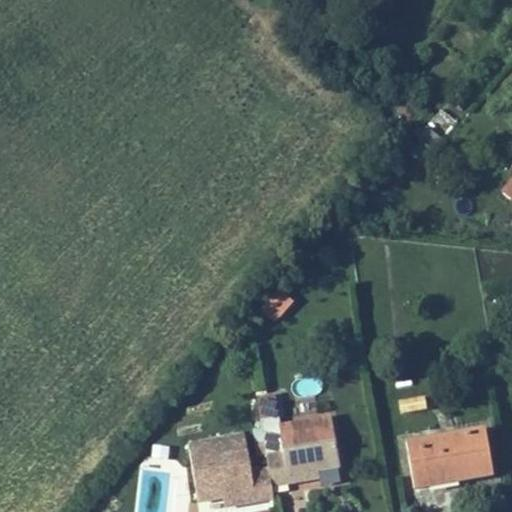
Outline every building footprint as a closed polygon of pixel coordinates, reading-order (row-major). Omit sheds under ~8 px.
[(426,127),(417,139),(434,152),(443,141),(426,127)] [(511,183),(503,195),(511,201),(511,183)] [(399,414),(426,410),(424,396),(397,400),(399,414)] [(277,419),(276,409),(259,412),(260,421),(271,420),(277,419)] [(338,467),(331,418),(279,426),(281,444),(275,445),(265,446),(268,469),(271,486),(289,483),(288,475),(318,470),(338,467)] [(275,445),(271,420),(260,421),(265,446),(275,445)] [(485,429),(406,442),(414,489),(428,487),(449,483),(459,481),(493,476),(485,429)] [(251,472),(245,437),(189,446),(198,503),(224,498),(254,493),(255,502),(274,499),(271,486),(268,469),(251,472)] [(168,511),(168,446),(144,446),(144,511),(168,511)] [(319,479),(318,470),(288,475),(289,483),(305,481),(319,479)] [(255,502),(254,493),(224,498),(226,507),(241,504),(255,502)] [(288,511),(305,511),(305,501),(288,501),(288,511)]
